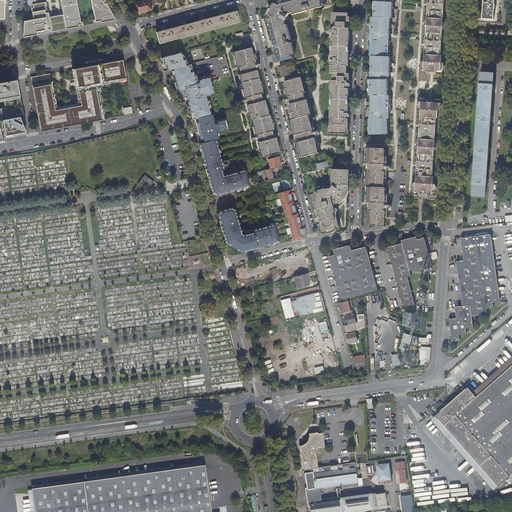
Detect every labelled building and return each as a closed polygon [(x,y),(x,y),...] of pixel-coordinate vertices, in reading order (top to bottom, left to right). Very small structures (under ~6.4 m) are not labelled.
[(104,0),(59,0),(59,21),(45,21),(45,5),(29,5),(29,20),(23,20),(23,37),(81,26),(82,3),(95,4),(95,23),(115,20),(104,0)] [(139,14),(152,10),(150,0),(137,4),(139,14)] [(281,13),(284,25),(285,25),(285,22),(285,21),(283,21),(283,19),(284,18),(286,19),(287,17),(285,15),(286,14),(289,13),(289,14),(290,14),(293,13),(296,13),(292,0),(285,0),(285,2),(278,3),(278,2),(281,13)] [(292,0),(296,13),(296,14),(308,11),(308,9),(310,8),(311,10),(322,7),(322,6),(325,5),(324,0),(292,0)] [(428,0),(424,62),(422,61),(421,69),(421,73),(426,73),(427,70),(438,71),(438,74),(439,74),(443,75),(443,71),(444,63),(441,63),(442,55),(439,55),(440,49),(441,49),(442,41),(440,41),(441,34),(442,34),(443,19),(442,18),(442,12),(444,12),(444,4),(443,4),(443,0),(428,0)] [(483,0),(482,19),(493,20),(493,23),(500,24),(501,0),(483,0)] [(267,14),(268,17),(281,13),(278,2),(274,3),(272,6),(273,7),(271,11),(269,11),(267,14)] [(368,26),(366,49),(370,49),(370,56),(370,75),(370,79),(368,79),(368,80),(368,95),(371,95),(371,102),(371,106),(368,107),(366,107),(366,119),(368,119),(368,134),(382,134),(389,134),(388,118),(387,118),(387,95),(389,95),(388,76),(390,76),(390,72),(391,56),(389,57),(387,57),(387,41),(388,34),(390,34),(391,18),(393,18),(394,3),(373,2),(372,17),(370,17),(370,26),(368,26)] [(160,43),(240,22),(237,10),(226,13),(225,12),(220,13),(220,15),(207,19),(206,17),(201,18),(201,20),(188,24),(187,22),(181,24),(182,25),(168,29),(168,27),(162,29),(162,30),(157,32),(160,43)] [(270,24),(271,29),(284,25),(281,13),(268,17),(268,18),(270,18),(271,24),(270,24)] [(332,94),(349,94),(349,91),(347,91),(347,87),(349,87),(350,87),(351,86),(351,85),(350,84),(349,83),(345,83),(345,81),(348,81),(348,79),(349,79),(349,74),(347,74),(347,64),(349,64),(349,55),(347,55),(347,51),(348,44),(348,40),(349,40),(350,32),(348,32),(348,27),(350,27),(350,18),(348,17),(348,14),(333,13),(333,17),(332,17),(332,26),(333,26),(333,29),(333,30),(332,30),(331,30),(330,31),(330,32),(330,33),(331,34),(335,34),(335,36),(333,36),(333,39),(331,39),(331,44),(333,44),(335,44),(334,51),(332,51),(331,51),(331,55),(331,56),(332,56),(332,59),(334,59),(334,61),(330,60),(330,61),(329,61),(329,63),(329,64),(330,64),(332,64),(332,66),(332,69),(330,69),(330,73),(332,73),(333,73),(333,83),(331,83),(331,92),(332,92),(332,94)] [(284,25),(271,29),(273,36),(279,58),(280,62),(282,61),(289,59),(294,58),(293,54),(295,54),(292,42),(290,43),(289,40),(291,39),(288,28),(286,28),(285,25),(284,25)] [(275,153),(278,152),(274,137),(273,137),(272,130),(268,115),(267,115),(263,100),(261,93),(257,78),(258,78),(259,77),(257,70),(256,70),(256,68),(259,67),(260,66),(261,65),(260,65),(260,64),(259,64),(255,65),(254,62),(255,62),(253,55),(252,56),(252,54),(253,54),(251,47),(235,52),(239,66),(241,74),(243,82),(241,82),(243,89),(244,89),(244,90),(243,90),(245,97),(246,97),(247,99),(241,100),(241,101),(241,102),(241,103),(242,103),(244,103),(247,102),(248,104),(247,104),(248,111),(250,111),(250,112),(249,113),(251,120),(252,119),(254,126),(255,126),(255,127),(254,128),(256,134),(257,134),(257,136),(252,137),(251,138),(251,139),(252,140),(253,141),(259,139),(259,141),(258,142),(259,148),(261,148),(261,150),(260,150),(262,157),(268,155),(268,156),(276,154),(275,153)] [(164,57),(157,59),(160,64),(172,61),(173,65),(183,63),(180,53),(164,57)] [(52,82),(32,86),(41,131),(133,114),(123,59),(72,69),(79,104),(56,108),(52,82)] [(284,71),(285,76),(295,73),(293,63),(291,64),(280,67),(281,71),(284,71)] [(200,79),(199,80),(200,82),(197,82),(192,64),(174,69),(179,90),(185,89),(191,111),(193,115),(194,115),(195,119),(211,115),(207,98),(212,97),(211,93),(214,92),(210,76),(200,79)] [(51,79),(50,73),(31,77),(32,82),(51,79)] [(494,74),(481,73),(472,196),(485,197),(494,74)] [(283,101),(284,102),(305,97),(304,93),(300,78),(297,78),(290,80),(284,82),(286,89),(287,88),(287,90),(286,90),(288,97),(289,97),(290,99),(285,100),(284,100),(283,101)] [(0,82),(0,127),(2,138),(27,133),(16,79),(0,82)] [(330,113),(349,114),(348,113),(347,113),(347,109),(349,109),(349,104),(347,104),(345,104),(345,96),(347,96),(349,96),(349,94),(332,94),(332,96),(332,104),(332,107),(330,107),(330,113)] [(284,102),(284,103),(285,103),(291,102),(291,104),(290,104),(292,111),(293,111),(293,112),(292,112),(294,119),(293,119),(297,134),(298,134),(300,142),(299,142),(303,157),(319,153),(317,146),(316,146),(316,145),(317,144),(315,138),(314,138),(314,136),(319,134),(320,133),(319,132),(318,131),(313,133),(312,131),(313,130),(311,123),(310,124),(310,122),(311,122),(309,115),(310,115),(308,108),(306,100),(305,97),(284,102)] [(413,190),(413,194),(418,194),(418,191),(430,191),(429,195),(435,196),(435,192),(436,184),(433,184),(434,176),(431,176),(432,169),(433,169),(433,162),(432,162),(433,155),(434,155),(435,140),(434,140),(434,133),(435,133),(436,125),(435,125),(435,118),(438,118),(438,111),(441,111),(441,103),(441,100),(438,99),(436,99),(436,103),(424,102),(425,98),(419,98),(419,102),(418,109),(421,110),(416,183),(413,182),(413,190)] [(350,114),(349,114),(330,113),(330,116),(332,116),(332,121),(330,121),(330,130),(331,130),(331,134),(346,134),(346,130),(348,130),(348,122),(347,121),(347,119),(345,119),(345,117),(349,117),(350,116),(350,115),(350,114)] [(210,119),(196,123),(198,131),(195,132),(198,141),(221,135),(218,126),(208,128),(207,126),(211,125),(210,119)] [(216,139),(200,143),(205,165),(207,166),(207,168),(206,169),(205,170),(206,173),(208,173),(213,193),(216,195),(227,192),(250,186),(246,170),(238,172),(236,164),(231,165),(229,160),(222,162),(216,139)] [(381,148),(369,148),(368,163),(368,167),(368,187),(369,187),(369,202),(369,206),(368,225),(385,226),(385,219),(384,219),(384,217),(385,217),(386,210),(384,210),(384,208),(390,208),(391,207),(391,206),(391,205),(390,205),(384,205),(385,203),(386,203),(386,196),(385,196),(385,194),(386,194),(386,187),(384,187),(385,180),(383,180),(383,179),(385,179),(385,172),(384,172),(384,169),(389,170),(391,168),(391,167),(390,166),(384,166),(384,164),(385,164),(385,157),(384,157),(384,156),(385,155),(386,148),(381,148)] [(271,168),(281,166),(281,165),(282,165),(281,161),(280,161),(279,157),(268,159),(270,168),(271,168)] [(316,165),(318,170),(326,168),(326,162),(316,165)] [(264,181),(273,179),(271,168),(270,168),(262,171),(264,181)] [(337,209),(334,207),(333,205),(334,203),(336,202),(338,203),(341,202),(344,200),(345,199),(347,197),(348,195),(349,192),(349,190),(349,173),(349,170),(332,169),(331,182),(332,182),(332,184),(330,186),(330,187),(326,189),(326,188),(318,190),(318,191),(314,192),(317,200),(314,201),(316,209),(318,208),(318,211),(317,211),(319,220),(319,221),(321,220),(321,223),(320,223),(322,230),(326,230),(326,233),(328,233),(331,233),(334,231),(336,230),(335,227),(339,226),(336,217),(337,209)] [(153,182),(144,175),(138,184),(141,187),(143,184),(144,184),(145,183),(150,186),(153,182)] [(278,186),(276,178),(273,179),(264,181),(261,182),(260,182),(260,185),(261,186),(267,185),(269,195),(277,193),(276,187),(278,186)] [(294,189),(292,182),(287,184),(287,186),(283,187),(284,191),(286,191),(289,190),(294,189)] [(284,191),(278,193),(281,206),(282,205),(285,217),(286,217),(293,241),(302,238),(303,235),(297,213),(296,214),(293,201),(292,202),(289,190),(286,191),(284,191)] [(220,211),(219,215),(221,223),(223,224),(223,226),(221,227),(221,228),(222,230),(223,231),(224,231),(225,233),(224,234),(227,243),(231,246),(232,245),(237,248),(237,250),(241,252),(258,248),(257,247),(260,246),(260,247),(265,246),(264,245),(266,244),(267,245),(279,242),(275,226),(253,231),(253,234),(243,236),(241,235),(235,211),(231,209),(220,211)] [(457,318),(449,319),(452,342),(460,341),(459,335),(467,334),(466,329),(474,328),(472,317),(487,315),(486,309),(494,308),(493,303),(500,301),(491,234),(461,238),(464,260),(456,261),(463,306),(455,307),(457,318)] [(417,239),(417,236),(402,240),(403,243),(388,247),(404,308),(415,305),(408,277),(411,276),(410,271),(432,265),(425,238),(417,239)] [(206,263),(212,261),(206,239),(200,240),(204,253),(201,254),(201,255),(202,258),(205,258),(206,263)] [(330,256),(341,300),(363,294),(378,290),(366,246),(352,250),(350,245),(333,250),(334,255),(330,256)] [(236,285),(238,291),(244,289),(241,277),(243,276),(242,273),(253,270),(256,282),(285,273),(282,262),(254,270),(252,262),(231,268),(233,279),(235,278),(236,285)] [(310,285),(307,273),(303,274),(295,276),(298,288),(310,285)] [(297,300),(291,302),(292,306),(293,308),(293,310),(295,315),(296,318),(303,316),(314,313),(313,309),(317,308),(315,303),(314,298),(316,298),(315,296),(315,294),(297,298),(297,300)] [(347,333),(363,329),(363,314),(358,315),(358,323),(356,323),(353,311),(350,312),(348,301),(339,304),(341,314),(346,313),(349,324),(345,325),(347,333)] [(247,317),(248,322),(254,321),(252,315),(251,311),(245,312),(247,317)] [(254,321),(259,319),(265,318),(263,312),(252,315),(254,321)] [(319,334),(325,333),(321,315),(314,317),(319,334)] [(349,344),(358,342),(356,333),(347,334),(349,344)] [(416,337),(404,334),(401,343),(413,346),(416,337)] [(431,348),(431,347),(421,347),(421,350),(426,351),(426,360),(430,361),(430,359),(431,348)] [(354,357),(356,364),(365,361),(365,355),(354,357)] [(393,367),(400,366),(399,355),(392,355),(391,356),(393,367)] [(357,370),(364,369),(365,366),(365,361),(356,364),(357,370)] [(498,486),(511,474),(511,365),(477,397),(468,388),(442,411),(439,414),(438,415),(437,416),(498,486)] [(325,447),(322,433),(310,435),(309,437),(309,440),(307,442),(304,445),(301,446),(305,470),(310,469),(318,468),(316,453),(314,452),(318,447),(319,447),(325,447)] [(404,461),(395,462),(396,470),(399,470),(401,482),(407,481),(404,461)] [(338,511),(369,508),(369,497),(331,501),(331,500),(328,500),(328,502),(322,503),(320,503),(318,488),(320,488),(357,483),(354,463),(318,468),(310,469),(310,472),(305,473),(307,487),(305,488),(307,506),(310,506),(310,511),(338,511)] [(392,479),(390,463),(381,464),(383,480),(384,480),(384,484),(392,483),(391,479),(392,479)] [(211,511),(206,467),(32,489),(35,511),(211,511)] [(387,506),(386,492),(374,494),(375,508),(387,506)] [(411,511),(410,500),(402,501),(402,511),(411,511)]
